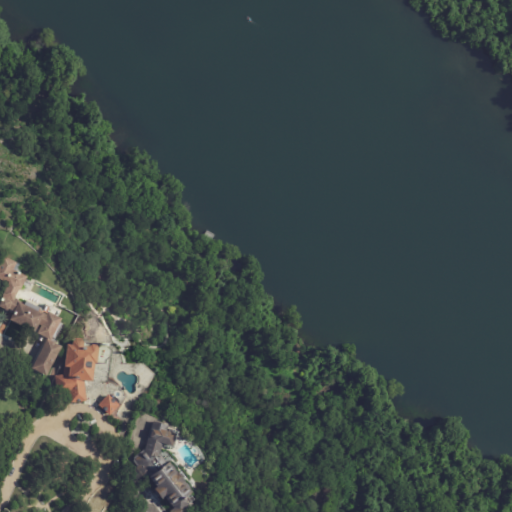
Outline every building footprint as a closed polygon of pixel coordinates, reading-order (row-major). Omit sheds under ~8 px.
[(30,276),(23,290),(20,288),(16,297),(7,292),(11,284),(0,278),(0,266),(2,262),(30,276)] [(15,299),(22,302),(22,304),(42,313),(42,312),(47,315),(48,312),(63,319),(56,333),(42,326),(42,325),(39,324),(35,333),(9,319),(12,313),(0,306),(0,303),(3,297),(6,298),(8,295),(15,299)] [(56,340),(65,345),(49,376),(34,368),(50,337),(56,340)] [(100,349),(99,365),(96,364),(94,383),(84,382),(86,403),(69,405),(68,394),(56,394),(55,377),(62,376),(64,367),(66,367),(68,345),(74,346),(74,342),(77,340),(83,340),(85,344),(85,348),(87,348),(87,347),(91,348),(94,345),(98,346),(100,349)] [(121,405),(111,416),(100,405),(111,395),(121,405)] [(172,427),(170,432),(179,434),(174,447),(163,444),(160,454),(169,466),(172,463),(179,473),(180,473),(195,493),(189,498),(194,505),(189,509),(190,511),(170,511),(176,508),(168,498),(165,500),(157,490),(159,488),(149,475),(143,480),(134,469),(137,467),(131,460),(145,450),(154,421),(172,427)]
